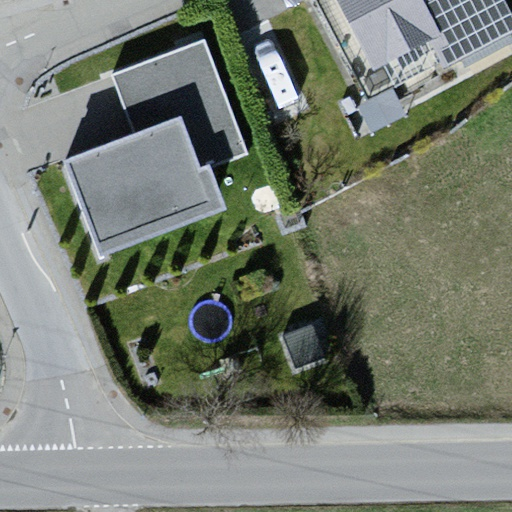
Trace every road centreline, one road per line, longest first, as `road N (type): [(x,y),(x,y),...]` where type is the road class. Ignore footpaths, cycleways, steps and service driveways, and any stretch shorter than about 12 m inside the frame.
road 1 (unclassified): [(511,470),(59,479)]
road 2 (residential): [(0,232),(62,356),(59,479)]
